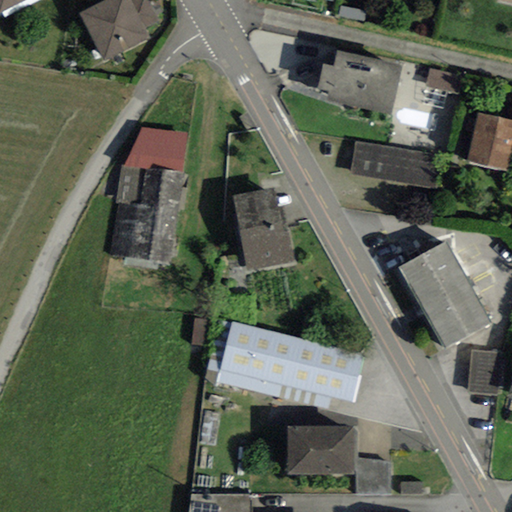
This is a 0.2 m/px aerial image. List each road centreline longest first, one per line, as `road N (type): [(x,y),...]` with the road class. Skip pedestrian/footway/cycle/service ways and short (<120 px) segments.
road 1 (residential): [(491,511),(215,20)]
road 2 (unclassified): [(215,20),(172,55),(71,207),(0,362)]
